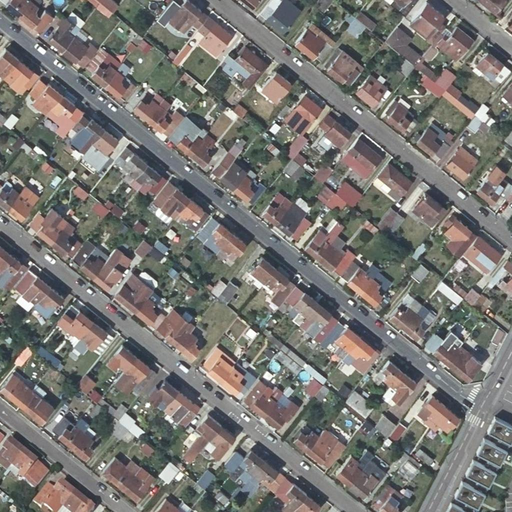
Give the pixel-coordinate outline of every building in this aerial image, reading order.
[(1,0),(20,15),(31,1),(30,0),(1,0)] [(97,0),(99,1),(100,2),(112,12),(118,6),(111,0),(97,0)] [(198,29),(208,17),(200,11),(201,11),(187,0),(185,0),(169,20),(184,32),(191,23),(198,29)] [(283,0),(269,0),(259,13),(282,32),(298,12),(283,0)] [(319,0),(314,6),(322,13),(332,0),(319,0)] [(392,0),(391,3),(405,14),(415,0),(392,0)] [(482,0),(495,11),(504,0),(482,0)] [(31,1),(20,15),(34,25),(40,17),(33,12),(38,6),(31,1)] [(428,34),(439,21),(444,16),(427,1),(411,21),(428,34)] [(45,11),(38,6),(33,12),(40,17),(41,16),(45,11)] [(355,16),(348,11),(343,17),(350,22),(355,16)] [(375,24),(359,11),(355,16),(366,25),(371,29),(375,24)] [(72,12),(67,19),(79,29),(84,22),(72,12)] [(40,17),(34,25),(39,30),(47,21),(41,16),(40,17)] [(366,25),(355,16),(350,22),(347,27),(357,35),(366,25)] [(49,39),(63,49),(75,34),(78,30),(79,29),(67,19),(66,18),(65,19),(62,17),(57,24),(59,26),(49,39)] [(208,17),(198,29),(202,33),(205,35),(200,41),(217,54),(232,36),(216,23),(215,23),(208,17)] [(435,40),(446,26),(439,21),(428,34),(435,40)] [(313,56),(320,61),(336,41),(312,22),(295,43),(302,48),(300,50),(304,53),(306,51),(312,57),(313,56)] [(408,35),(397,26),(385,41),(407,58),(415,65),(421,58),(422,57),(406,44),(411,39),(407,37),(408,35)] [(440,42),(449,50),(451,47),(461,55),(474,40),(457,26),(452,32),(450,36),(446,33),(440,42)] [(198,29),(173,60),(177,64),(202,33),(198,29)] [(78,30),(75,34),(86,43),(89,39),(78,30)] [(75,34),(63,49),(84,66),(98,49),(90,42),(88,45),(86,43),(75,34)] [(143,40),(136,48),(144,55),(151,47),(143,40)] [(131,51),(136,46),(131,42),(126,47),(131,51)] [(0,74),(4,78),(19,59),(5,47),(0,54),(0,74)] [(228,54),(224,59),(247,78),(243,82),(251,87),(268,65),(245,47),(235,59),(228,54)] [(337,48),(323,66),(341,80),(342,79),(350,85),(360,72),(353,66),(358,59),(343,47),(341,51),(337,48)] [(451,47),(449,50),(459,58),(461,55),(451,47)] [(501,82),(511,70),(488,51),(477,66),(483,71),(492,79),(494,77),(501,82)] [(85,68),(91,73),(100,62),(94,56),(85,68)] [(102,59),(116,70),(119,66),(105,56),(102,59)] [(398,69),(406,76),(415,65),(407,58),(398,69)] [(421,58),(415,65),(428,75),(431,78),(445,89),(448,86),(455,76),(446,68),(439,77),(422,62),(424,60),(421,58)] [(39,75),(19,59),(4,78),(17,89),(22,83),(28,89),(39,75)] [(91,73),(105,84),(116,70),(102,59),(100,62),(91,73)] [(119,66),(116,70),(123,76),(129,68),(122,63),(119,66)] [(483,71),(477,66),(473,70),(479,75),(483,71)] [(116,70),(105,84),(118,95),(129,81),(123,76),(116,70)] [(276,72),(261,90),(276,102),(291,84),(276,72)] [(370,75),(356,92),(372,106),(386,88),(370,75)] [(431,78),(428,75),(421,84),(438,98),(442,94),(445,89),(431,78)] [(50,108),(61,93),(48,83),(47,85),(40,79),(30,92),(37,97),(33,102),(46,113),(50,108)] [(129,81),(118,95),(124,100),(136,86),(129,81)] [(461,97),(448,86),(445,89),(458,100),(461,97)] [(458,100),(445,89),(442,94),(471,118),(475,114),(466,106),(458,100)] [(83,111),(61,93),(50,108),(50,109),(55,113),(63,119),(54,130),(63,136),(71,126),(83,111)] [(129,103),(134,108),(141,99),(142,98),(137,93),(129,103)] [(159,105),(164,98),(157,93),(152,99),(159,105)] [(148,105),(152,99),(146,94),(142,98),(141,99),(148,105)] [(305,95),(290,114),(293,116),(288,123),(301,133),(321,108),(305,95)] [(159,105),(148,119),(169,136),(181,121),(166,109),(171,103),(164,98),(159,105)] [(134,108),(148,119),(159,105),(152,99),(148,105),(141,99),(134,108)] [(386,117),(409,135),(418,124),(411,117),(412,115),(406,109),(408,106),(400,100),(398,103),(394,99),(384,111),(389,114),(386,117)] [(470,101),(466,106),(475,114),(479,108),(470,101)] [(238,103),(233,110),(241,117),(246,110),(238,103)] [(483,121),(491,127),(495,121),(485,113),(489,109),(483,104),(479,108),(475,114),(483,121)] [(51,118),(55,113),(50,109),(46,114),(51,118)] [(104,128),(83,111),(71,126),(92,143),(104,128)] [(411,117),(418,124),(422,119),(414,112),(412,115),(411,117)] [(293,116),(290,114),(285,120),(288,123),(293,116)] [(479,126),(483,121),(475,114),(471,118),(466,125),(474,132),(479,126)] [(327,115),(319,125),(327,131),(323,136),(326,138),(327,136),(339,146),(350,132),(336,120),(335,121),(327,115)] [(483,121),(479,126),(486,132),(491,127),(483,121)] [(432,151),(440,158),(448,148),(440,141),(443,137),(439,134),(440,133),(430,124),(416,141),(431,153),(432,151)] [(171,138),(177,142),(184,134),(185,132),(179,127),(171,138)] [(118,139),(104,128),(92,143),(99,149),(104,143),(111,148),(118,139)] [(190,139),(195,133),(188,128),(185,132),(184,134),(190,139)] [(177,142),(190,153),(202,139),(195,133),(190,139),(184,134),(177,142)] [(207,134),(202,139),(208,144),(212,138),(207,134)] [(440,141),(448,148),(451,144),(443,137),(440,141)] [(381,157),(358,138),(341,159),(364,177),(381,157)] [(202,139),(190,153),(209,168),(216,159),(217,160),(223,152),(217,147),(216,150),(208,144),(202,139)] [(104,143),(99,149),(106,154),(111,148),(104,143)] [(271,143),(267,147),(278,156),(282,152),(271,143)] [(147,163),(126,146),(114,160),(128,172),(135,177),(147,163)] [(460,147),(446,165),(462,178),(476,161),(460,147)] [(36,152),(32,157),(40,163),(44,158),(36,152)] [(292,158),(299,164),(302,166),(306,160),(297,153),(292,158)] [(224,156),(212,171),(233,188),(245,173),(238,168),(224,156)] [(302,166),(299,164),(292,158),(283,170),(290,175),(293,178),(302,166)] [(333,169),(325,162),(314,176),(323,183),(333,169)] [(160,174),(147,163),(135,177),(142,183),(147,177),(153,182),(160,174)] [(411,182),(388,163),(377,177),(383,182),(380,186),(397,200),(411,182)] [(238,168),(245,173),(248,169),(241,164),(238,168)] [(245,173),(233,188),(246,199),(253,190),(246,184),(253,177),(255,174),(249,168),(248,169),(245,173)] [(135,177),(128,172),(125,175),(127,177),(126,178),(131,182),(135,177)] [(166,178),(160,174),(153,182),(149,188),(154,193),(166,178)] [(498,193),(505,199),(511,190),(511,185),(500,176),(495,182),(487,176),(476,190),(490,202),(498,193)] [(131,182),(130,184),(137,190),(142,183),(135,177),(131,182)] [(147,177),(142,183),(149,188),(153,182),(147,177)] [(253,190),(246,199),(252,204),(266,186),(261,182),(258,185),(254,182),(256,180),(253,177),(246,184),(253,190)] [(0,189),(0,199),(8,207),(19,193),(16,190),(12,187),(9,191),(6,189),(11,183),(7,180),(2,187),(0,189)] [(179,212),(190,198),(171,182),(155,201),(175,217),(179,212)] [(336,193),(347,203),(353,207),(361,196),(344,182),(336,193)] [(19,193),(25,185),(22,183),(16,190),(19,193)] [(88,192),(79,184),(74,190),(84,198),(88,192)] [(19,193),(8,207),(22,218),(29,209),(22,204),(26,198),(19,193)] [(335,193),(325,205),(332,211),(336,205),(341,210),(347,203),(336,193),(335,193)] [(426,194),(412,210),(432,226),(438,218),(439,218),(446,210),(426,194)] [(274,197),(269,203),(276,208),(280,202),(274,197)] [(22,204),(29,209),(33,204),(26,198),(22,204)] [(209,213),(190,198),(179,212),(185,217),(190,212),(195,217),(202,222),(209,213)] [(97,200),(90,208),(102,218),(109,210),(97,200)] [(262,212),(275,222),(287,208),(286,207),(281,203),(280,202),(276,208),(269,203),(262,212)] [(287,208),(275,222),(295,238),(306,224),(299,219),(304,212),(292,202),(287,208)] [(391,207),(376,226),(378,228),(383,231),(398,213),(391,207)] [(46,218),(38,212),(29,224),(50,241),(61,228),(67,221),(61,217),(63,215),(54,208),(46,218)] [(175,217),(174,218),(180,224),(183,220),(188,225),(192,220),(195,217),(190,212),(185,217),(179,212),(175,217)] [(404,218),(398,213),(383,231),(389,236),(404,218)] [(451,215),(446,222),(450,225),(444,232),(452,238),(447,245),(460,256),(476,236),(470,231),(470,230),(451,215)] [(195,217),(192,220),(199,225),(202,222),(195,217)] [(221,247),(232,233),(214,218),(200,234),(206,240),(208,237),(221,247)] [(376,226),(367,219),(362,225),(373,234),(378,228),(376,226)] [(61,228),(50,241),(64,251),(75,237),(69,232),(74,226),(67,221),(61,228)] [(305,246),(319,257),(336,235),(343,227),(337,221),(326,234),(319,229),(305,246)] [(246,244),(232,233),(221,247),(216,253),(223,259),(226,255),(232,260),(246,244)] [(336,235),(319,257),(340,275),(351,260),(355,256),(347,249),(345,251),(340,247),(344,242),(336,235)] [(478,236),(463,254),(467,256),(487,273),(501,255),(478,236)] [(75,237),(64,251),(71,257),(81,243),(75,237)] [(151,243),(145,239),(144,240),(136,250),(143,255),(151,245),(150,245),(151,243)] [(73,259),(93,276),(108,257),(88,241),(73,259)] [(159,241),(156,245),(162,249),(165,245),(159,241)] [(164,254),(153,244),(148,250),(160,260),(164,254)] [(116,247),(112,252),(109,256),(108,257),(93,276),(107,287),(114,278),(116,280),(123,271),(121,270),(124,267),(126,268),(132,260),(116,247)] [(0,260),(0,280),(10,288),(26,268),(26,266),(8,251),(0,260)] [(442,280),(463,297),(467,292),(456,283),(455,285),(448,279),(467,256),(463,254),(442,280)] [(263,282),(276,267),(262,256),(249,271),(263,282)] [(351,260),(340,275),(361,292),(373,278),(351,260)] [(511,263),(508,260),(503,266),(507,270),(511,273),(511,274),(506,282),(503,279),(498,285),(510,294),(511,290),(511,263)] [(421,262),(412,273),(420,280),(429,269),(421,262)] [(507,270),(503,266),(491,280),(494,283),(500,275),(502,277),(507,270)] [(171,267),(167,272),(173,277),(177,272),(171,267)] [(297,284),(276,267),(263,282),(271,288),(285,299),(297,284)] [(51,286),(29,269),(15,287),(36,304),(39,300),(51,286)] [(115,293),(137,310),(152,290),(154,288),(153,288),(138,276),(132,271),(115,293)] [(142,271),(138,276),(153,288),(157,283),(157,280),(145,271),(142,271)] [(179,273),(172,281),(184,291),(191,283),(179,273)] [(373,278),(361,292),(374,303),(384,291),(380,288),(377,291),(375,289),(379,284),(378,283),(382,278),(379,276),(376,273),(373,278)] [(218,295),(227,284),(220,279),(211,290),(218,295)] [(217,297),(225,303),(239,286),(230,280),(227,284),(218,295),(217,297)] [(206,281),(204,284),(209,289),(212,286),(206,281)] [(307,316),(318,302),(297,284),(285,299),(280,307),(284,310),(290,303),(307,316)] [(64,297),(51,286),(39,300),(36,304),(34,307),(47,318),(64,297)] [(467,292),(463,297),(472,304),(479,295),(480,294),(471,287),(467,292)] [(152,290),(137,310),(155,325),(162,316),(156,312),(160,307),(154,302),(159,295),(152,290)] [(217,297),(210,291),(205,298),(212,303),(217,297)] [(390,315),(404,326),(420,307),(422,304),(409,293),(390,315)] [(479,295),(472,304),(483,313),(490,304),(479,295)] [(322,341),(338,320),(330,314),(331,312),(318,302),(307,316),(300,324),(322,341)] [(93,321),(71,304),(58,321),(72,332),(75,329),(82,335),(93,321)] [(157,327),(179,345),(190,331),(195,324),(173,307),(157,327)] [(420,307),(404,326),(417,337),(424,329),(418,324),(422,318),(427,313),(420,307)] [(418,324),(424,329),(429,323),(422,318),(418,324)] [(342,359),(360,336),(347,325),(346,326),(338,320),(322,341),(321,343),(327,347),(331,341),(333,343),(336,339),(342,344),(340,348),(335,354),(342,359)] [(93,321),(82,335),(75,344),(83,350),(87,344),(93,349),(93,348),(99,353),(113,337),(93,321)] [(433,350),(446,361),(458,347),(460,345),(462,342),(463,341),(456,335),(457,334),(450,328),(433,350)] [(497,328),(491,341),(498,345),(504,332),(497,328)] [(190,331),(179,345),(193,356),(200,347),(193,342),(197,337),(190,331)] [(360,336),(342,359),(348,364),(349,362),(363,372),(379,351),(360,336)] [(333,343),(340,348),(342,344),(336,339),(333,343)] [(284,344),(282,348),(304,365),(307,362),(284,344)] [(27,345),(16,358),(22,363),(33,350),(27,345)] [(125,369),(136,356),(122,345),(108,362),(115,368),(118,364),(125,369)] [(458,347),(446,361),(460,373),(468,379),(481,363),(460,345),(458,347)] [(38,346),(34,354),(56,367),(61,359),(38,346)] [(203,364),(222,380),(236,362),(217,346),(203,364)] [(281,349),(276,355),(298,372),(303,367),(281,349)] [(154,371),(136,356),(125,369),(121,373),(118,377),(131,388),(134,384),(140,389),(154,371)] [(236,362),(222,380),(236,391),(239,386),(244,391),(256,376),(237,360),(236,362)] [(392,385),(403,371),(389,360),(374,379),(380,384),(384,379),(392,385)] [(55,368),(65,376),(70,370),(61,362),(55,368)] [(313,375),(323,384),(327,379),(308,364),(305,369),(313,375)] [(53,367),(46,376),(56,384),(62,375),(53,367)] [(154,371),(140,389),(143,391),(157,373),(154,371)] [(416,382),(403,371),(392,385),(383,397),(388,401),(392,395),(399,401),(400,401),(416,382)] [(1,387),(21,404),(33,389),(13,373),(1,387)] [(77,385),(78,387),(86,393),(95,382),(86,374),(77,385)] [(323,384),(313,375),(303,388),(314,397),(316,395),(324,384),(323,384)] [(264,414),(282,392),(283,391),(276,386),(273,389),(260,379),(245,398),(264,414)] [(167,405),(179,391),(165,380),(158,388),(165,393),(160,399),(167,405)] [(33,389),(21,404),(42,421),(54,407),(42,397),(46,392),(37,384),(33,389)] [(330,389),(324,384),(316,395),(322,400),(330,389)] [(344,385),(339,391),(347,396),(351,390),(344,385)] [(165,393),(158,388),(154,394),(160,399),(165,393)] [(96,402),(101,397),(94,389),(88,395),(96,402)] [(355,390),(347,400),(366,416),(375,405),(355,390)] [(200,408),(179,391),(167,405),(175,411),(172,415),(186,426),(200,408)] [(298,405),(282,392),(264,414),(278,424),(284,416),(287,419),(298,405)] [(434,420),(445,406),(432,394),(418,412),(424,417),(423,419),(430,425),(431,424),(434,420)] [(392,395),(388,401),(393,405),(397,403),(399,401),(392,395)] [(101,398),(97,402),(104,408),(116,417),(119,420),(128,408),(121,402),(115,409),(101,398)] [(459,417),(445,406),(434,420),(441,425),(445,419),(452,425),(459,417)] [(210,439),(221,425),(207,414),(192,432),(198,437),(182,456),(190,463),(204,446),(210,439)] [(376,427),(388,436),(397,424),(385,415),(375,426),(376,427)] [(475,511),(511,440),(511,424),(494,415),(487,430),(499,435),(495,442),(484,436),(476,451),(488,457),(484,464),(473,458),(465,473),(477,479),(473,485),(462,479),(454,494),(466,500),(462,507),(451,501),(445,511),(475,511)] [(119,420),(116,417),(107,427),(112,431),(120,421),(119,420)] [(54,430),(59,435),(66,426),(69,423),(64,418),(54,430)] [(373,424),(366,418),(358,428),(366,434),(373,424)] [(59,435),(73,446),(89,426),(81,420),(77,425),(75,424),(73,426),(70,430),(66,426),(59,435)] [(441,425),(434,420),(431,424),(437,430),(441,425)] [(112,431),(121,439),(130,428),(120,421),(112,431)] [(322,432),(326,426),(319,421),(314,427),(312,430),(319,435),(322,432)] [(400,421),(389,435),(396,440),(406,426),(400,421)] [(294,438),(308,449),(319,435),(312,430),(306,424),(294,438)] [(376,427),(375,426),(373,424),(366,434),(369,437),(376,427)] [(234,436),(221,425),(210,439),(217,445),(221,439),(227,444),(234,436)] [(89,426),(73,446),(87,457),(94,448),(92,447),(89,445),(94,439),(93,438),(97,433),(89,426)] [(319,435),(308,449),(321,460),(322,459),(330,465),(343,448),(322,432),(319,435)] [(101,436),(97,433),(93,438),(94,439),(89,445),(92,447),(101,436)] [(217,445),(210,439),(204,446),(211,452),(217,445)] [(223,450),(227,444),(221,439),(217,445),(223,450)] [(0,453),(0,463),(8,470),(13,465),(24,451),(10,440),(3,449),(4,449),(0,453)] [(156,450),(146,442),(140,450),(149,457),(156,450)] [(417,444),(412,450),(429,463),(433,457),(417,444)] [(404,449),(398,445),(390,455),(395,460),(404,449)] [(253,475),(265,460),(251,449),(240,464),(247,470),(253,475)] [(402,465),(411,455),(409,454),(404,449),(395,460),(402,465)] [(50,472),(24,451),(13,465),(22,472),(19,476),(24,479),(27,476),(39,485),(50,472)] [(337,472),(351,483),(362,469),(355,463),(358,460),(351,454),(337,472)] [(102,469),(123,487),(135,472),(125,464),(113,455),(102,469)] [(125,464),(135,472),(140,466),(131,458),(125,464)] [(248,480),(247,482),(258,490),(262,486),(259,484),(262,481),(267,485),(271,480),(279,486),(286,478),(265,460),(253,475),(248,480)] [(168,482),(179,468),(170,462),(160,475),(168,482)] [(380,471),(368,462),(362,469),(351,483),(364,494),(378,476),(377,475),(380,471)] [(135,472),(123,487),(137,498),(155,475),(142,464),(140,466),(135,472)] [(206,469),(196,484),(204,489),(214,475),(206,469)] [(242,475),(248,480),(253,475),(247,470),(242,475)] [(24,479),(36,489),(39,485),(27,476),(24,479)] [(283,510),(285,511),(293,511),(296,509),(307,495),(288,479),(276,493),(289,503),(283,510)] [(45,504),(54,511),(60,511),(64,507),(75,493),(61,482),(53,493),(46,487),(35,501),(42,507),(45,504)] [(388,482),(372,501),(385,511),(398,511),(403,506),(397,502),(403,495),(388,482)] [(211,484),(208,487),(214,492),(217,489),(211,484)] [(221,490),(216,496),(226,504),(231,498),(221,490)] [(91,511),(94,508),(75,493),(64,507),(70,511),(91,511)] [(296,509),(293,511),(315,511),(321,506),(307,495),(296,509)] [(155,511),(184,511),(179,508),(167,498),(155,511)]
